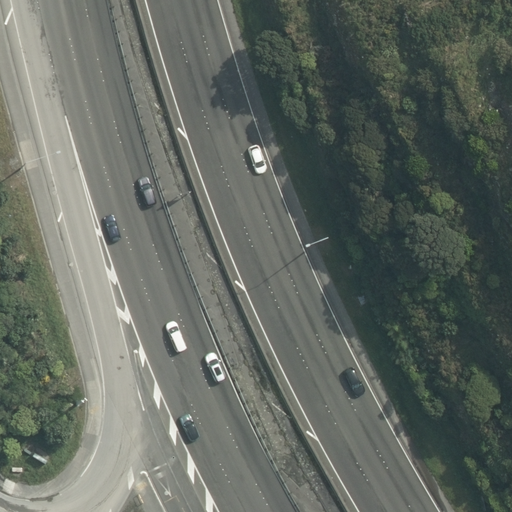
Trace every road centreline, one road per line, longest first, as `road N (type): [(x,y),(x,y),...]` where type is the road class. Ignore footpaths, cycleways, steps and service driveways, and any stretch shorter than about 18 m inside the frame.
road 1 (trunk): [(183,0),(264,238),(328,384),(400,511)]
road 2 (trunk): [(261,511),(128,238),(69,62)]
road 3 (trunk): [(93,511),(112,453),(113,371),(69,62)]
